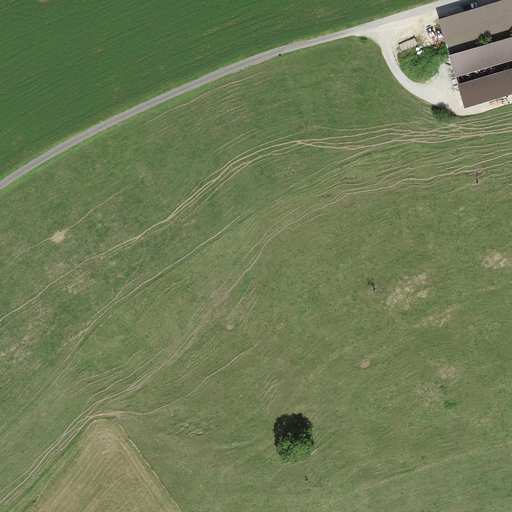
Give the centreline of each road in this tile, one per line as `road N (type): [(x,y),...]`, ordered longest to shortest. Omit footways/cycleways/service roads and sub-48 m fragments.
road 1 (track): [(0,186),(114,120),(279,49),(469,0)]
road 2 (track): [(107,423),(20,511)]
